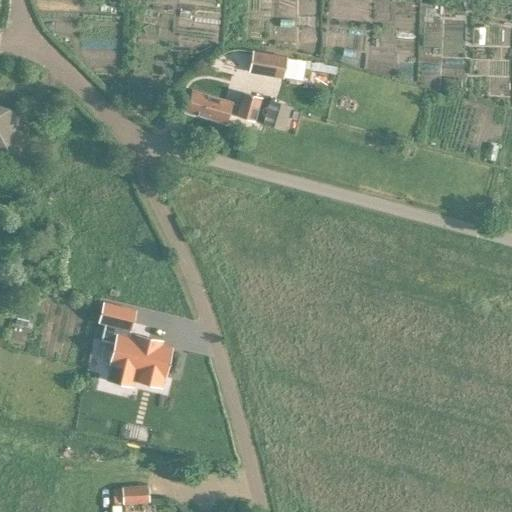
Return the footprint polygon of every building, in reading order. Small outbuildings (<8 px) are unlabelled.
[(250,56),(247,72),(298,82),(302,65),(250,56)] [(191,90),(184,111),(224,123),(227,113),(236,115),(235,116),(253,121),(260,98),(242,92),(238,106),(230,104),(231,102),(191,90)] [(262,124),(278,129),(285,105),(269,101),(262,124)] [(0,151),(17,156),(24,133),(14,130),(19,113),(0,107),(0,151)] [(2,263),(13,269),(25,248),(8,238),(4,246),(10,250),(2,263)] [(103,303),(98,322),(104,324),(100,340),(114,344),(109,364),(110,364),(107,374),(132,381),(134,381),(160,387),(162,377),(163,377),(170,348),(159,346),(160,342),(144,338),(143,342),(134,340),(127,338),(134,311),(103,303)] [(18,314),(14,327),(26,330),(29,317),(18,314)] [(146,486),(123,488),(123,503),(147,501),(146,486)] [(113,503),(123,503),(123,490),(113,490),(113,503)]
